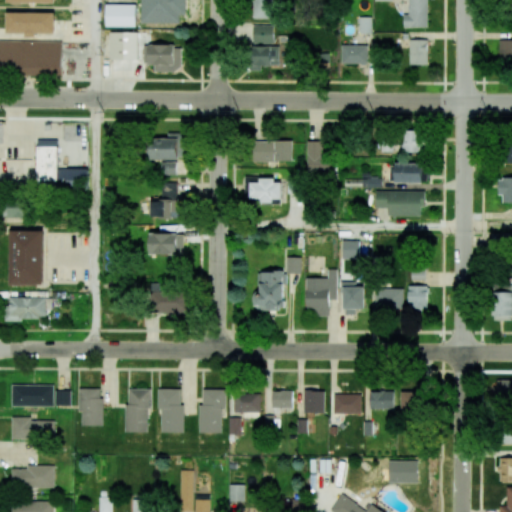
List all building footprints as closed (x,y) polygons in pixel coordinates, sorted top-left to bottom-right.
[(273,0),(253,0),(254,18),(273,17),(273,0)] [(428,27),(427,0),(408,0),(409,14),(404,14),(404,27),(428,27)] [(136,4),(106,4),(106,26),(136,27),(136,4)] [(55,11),(7,12),(7,34),(55,33),(55,11)] [(371,17),(359,17),(359,33),(371,33),(371,17)] [(253,25),(253,43),(274,42),(274,24),(253,25)] [(110,60),(138,59),(138,32),(110,32),(110,60)] [(427,65),(427,40),(409,39),(409,64),(427,65)] [(511,62),(511,39),(499,39),(498,62),(511,62)] [(0,74),(61,75),(62,41),(0,40),(0,74)] [(341,63),(368,64),(368,45),(341,44),(341,63)] [(150,71),(181,72),(181,45),(151,45),(150,71)] [(279,65),(280,46),(252,45),(251,70),(262,70),(262,65),(279,65)] [(423,152),(423,131),(402,130),(402,152),(423,152)] [(151,160),(185,159),(184,132),(167,133),(167,138),(150,138),(151,160)] [(57,139),(37,139),(37,182),(56,182),(56,187),(87,187),(87,168),(57,168),(57,139)] [(292,140),(252,141),(252,161),(293,160),(292,140)] [(306,141),(307,173),(336,173),(335,154),(325,154),(324,140),(306,141)] [(511,162),(511,143),(503,143),(504,163),(511,162)] [(177,161),(162,161),(162,174),(176,175),(177,161)] [(423,163),(395,162),(394,182),(422,183),(423,163)] [(511,177),(498,177),(498,195),(503,195),(502,203),(511,202),(511,177)] [(344,187),(381,188),(381,178),(345,178),(344,187)] [(281,198),(282,179),(259,179),(259,182),(250,182),(250,199),(260,199),(260,202),(272,202),(272,198),(281,198)] [(177,182),(162,182),(161,198),(177,198),(177,182)] [(388,215),(421,216),(421,207),(425,207),(425,191),(375,190),(375,208),(388,208),(388,215)] [(173,217),(173,200),(151,200),(152,218),(173,217)] [(27,217),(27,202),(8,202),(8,218),(27,217)] [(10,284),(44,285),(44,231),(11,230),(10,284)] [(150,253),(183,254),(184,234),(150,233),(150,253)] [(359,240),(342,240),(342,259),(359,259),(359,240)] [(301,257),(287,257),(287,273),(301,273),(301,257)] [(327,278),(306,277),(306,308),(314,308),(314,315),(329,316),(329,300),(337,300),(337,269),(328,269),(327,278)] [(283,271),(259,272),(259,297),(254,297),(254,309),(284,309),(283,271)] [(343,314),(355,314),(355,308),(364,309),(365,283),(344,283),(343,314)] [(427,309),(427,286),(408,286),(408,309),(427,309)] [(152,314),(182,315),(183,288),(152,288),(152,314)] [(404,309),(403,288),(375,288),(375,310),(404,309)] [(511,320),(511,291),(494,292),(493,320),(511,320)] [(46,319),(46,296),(10,297),(10,308),(4,308),(5,320),(46,319)] [(497,379),(511,379),(511,400),(496,400),(497,379)] [(12,406),(53,406),(53,385),(12,384),(12,406)] [(102,388),(80,388),(80,425),(102,425),(102,388)] [(125,432),(148,431),(147,407),(152,407),(151,388),(129,389),(129,404),(125,404),(125,432)] [(160,432),(183,432),(183,388),(160,389),(160,432)] [(201,432),(222,432),(222,408),(226,408),(225,389),(200,389),(201,432)] [(56,401),(69,402),(70,391),(57,390),(56,401)] [(293,390),(272,390),(272,407),(293,408),(293,390)] [(325,412),(325,390),(304,390),(304,412),(325,412)] [(394,391),(370,390),(369,408),(394,409),(394,391)] [(234,412),(260,412),(260,392),(234,391),(234,412)] [(419,391),(401,392),(401,413),(419,413),(419,391)] [(334,413),(361,413),(361,394),(334,393),(334,413)] [(54,420),(30,421),(29,417),(12,417),(12,438),(54,438),(54,420)] [(229,433),(243,433),(243,417),(229,417),(229,433)] [(511,445),(511,425),(500,425),(500,445),(511,445)] [(511,457),(511,480),(499,480),(499,471),(497,471),(497,465),(499,465),(499,457),(511,457)] [(12,468),(11,487),(54,487),(54,465),(27,465),(26,469),(12,468)] [(194,470),(181,470),(181,511),(194,511),(194,470)] [(244,484),(229,484),(230,501),(245,501),(244,484)] [(511,511),(500,511),(500,506),(506,506),(506,486),(511,486),(511,511)] [(384,511),(371,503),(366,510),(341,493),(329,511),(330,511),(384,511)] [(210,494),(195,494),(195,511),(209,511),(210,494)] [(284,499),(284,511),(295,511),(302,511),(303,500),(284,499)] [(10,511),(52,511),(52,500),(10,501),(10,511)]
